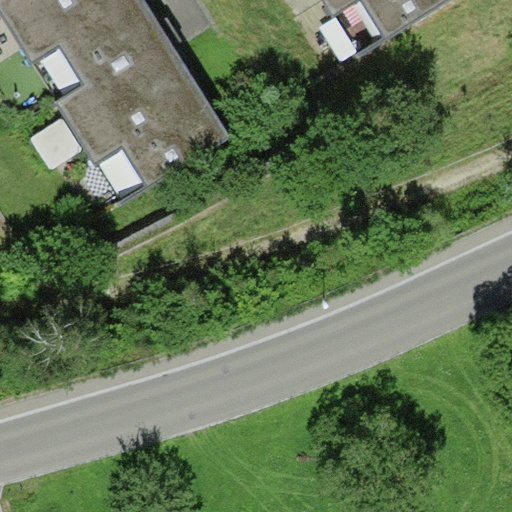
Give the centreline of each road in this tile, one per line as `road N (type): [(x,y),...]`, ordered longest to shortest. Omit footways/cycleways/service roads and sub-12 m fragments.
road 1 (residential): [(0,468),(225,401),(511,270)]
road 2 (track): [(0,301),(81,297),(227,269),(511,145)]
